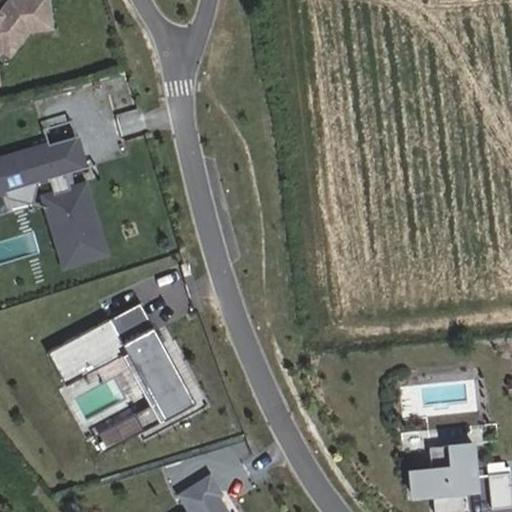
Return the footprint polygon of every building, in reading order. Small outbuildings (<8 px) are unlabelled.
[(52,25),(49,0),(12,0),(2,13),(0,11),(0,52),(5,46),(12,52),(31,28),(52,25)] [(77,136),(72,120),(44,129),(49,145),(77,136)] [(87,168),(77,136),(49,145),(0,160),(0,195),(51,179),(56,193),(45,197),(68,267),(110,254),(87,183),(72,188),(67,174),(87,168)] [(197,402),(142,301),(50,351),(68,385),(129,352),(156,402),(166,420),(197,402)] [(105,453),(166,420),(156,402),(95,435),(105,453)] [(430,464),(403,466),(406,498),(433,496),(433,511),(447,511),(468,511),(466,491),(477,490),(473,439),(429,442),(430,464)] [(492,507),(511,504),(511,468),(488,471),(492,507)] [(225,511),(216,496),(220,493),(209,476),(179,494),(189,511),(187,511),(225,511)]
